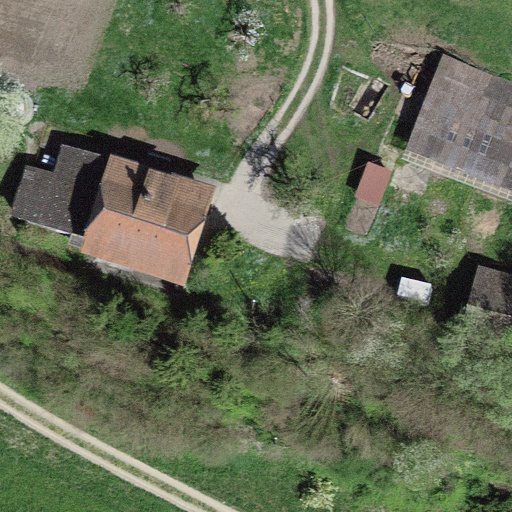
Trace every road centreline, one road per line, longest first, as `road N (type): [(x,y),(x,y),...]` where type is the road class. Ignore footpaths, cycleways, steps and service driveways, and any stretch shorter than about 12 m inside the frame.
road 1 (track): [(321,0),(311,79),(239,201),(42,139)]
road 2 (track): [(196,511),(0,414)]
